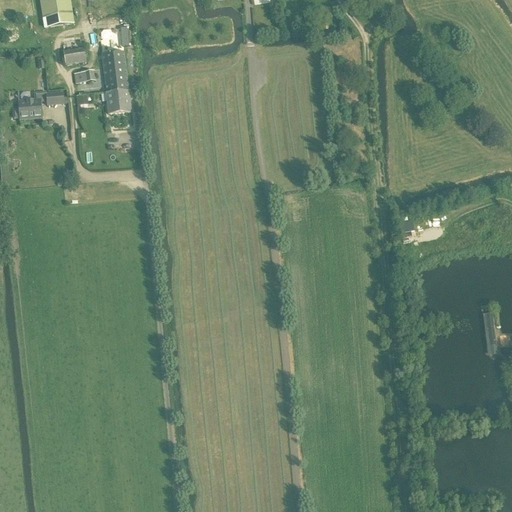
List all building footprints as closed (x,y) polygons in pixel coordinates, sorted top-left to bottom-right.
[(39,0),(44,30),(75,25),(70,0),(39,0)] [(65,66),(86,63),(84,48),(63,52),(65,66)] [(129,92),(124,54),(101,56),(106,94),(129,92)] [(75,85),(95,82),(94,73),(74,76),(75,85)] [(129,92),(106,94),(105,94),(108,116),(131,114),(130,92),(129,92)] [(42,120),(41,103),(47,103),(47,107),(64,105),(63,94),(47,95),(46,93),(34,95),(35,101),(18,103),(19,108),(12,109),(13,120),(20,120),(20,122),(42,120)] [(496,346),(492,321),(492,315),(482,316),(486,347),(496,346)]
